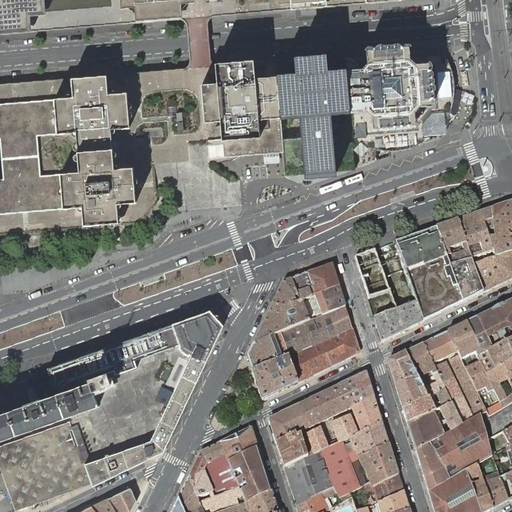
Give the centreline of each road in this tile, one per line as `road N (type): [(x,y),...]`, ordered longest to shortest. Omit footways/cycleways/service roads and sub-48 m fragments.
road 1 (residential): [(0,58),(443,22)]
road 2 (secondary): [(257,228),(0,322)]
road 3 (secondary): [(0,359),(180,294)]
road 4 (secondary): [(338,238),(511,180)]
road 5 (residential): [(424,511),(377,359)]
road 6 (residential): [(377,359),(511,292)]
road 7 (secondary): [(495,148),(367,189)]
road 8 (residential): [(258,417),(377,359)]
road 9 (residential): [(377,359),(338,238)]
road 10 (tertiary): [(481,27),(495,148)]
